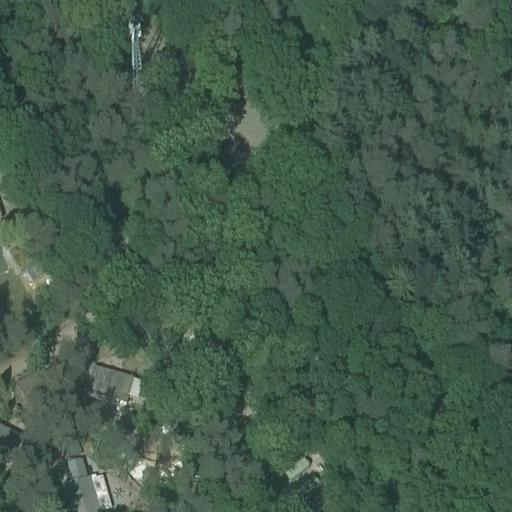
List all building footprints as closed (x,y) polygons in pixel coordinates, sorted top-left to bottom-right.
[(87,396),(104,401),(125,407),(132,382),(94,372),(87,396)] [(35,378),(16,388),(27,408),(45,398),(35,378)] [(19,443),(0,433),(0,460),(7,464),(19,443)] [(95,511),(88,483),(74,487),(75,492),(66,494),(68,504),(73,503),(75,511),(95,511)] [(342,511),(332,498),(313,511),(342,511)]
